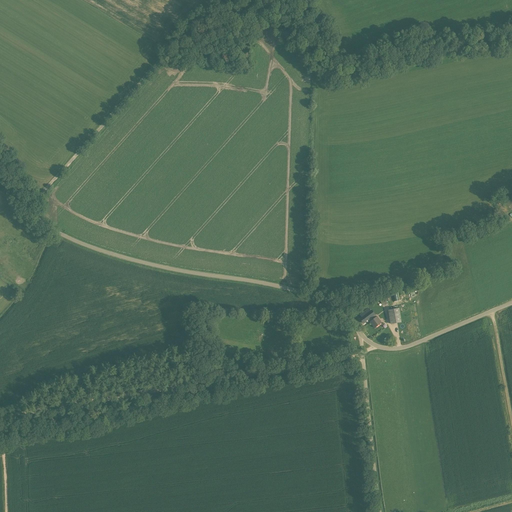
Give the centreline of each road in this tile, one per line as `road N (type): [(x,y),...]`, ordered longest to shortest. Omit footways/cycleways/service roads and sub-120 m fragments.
road 1 (track): [(0,418),(362,352)]
road 2 (unclassified): [(360,334),(317,296),(134,260),(71,240),(28,208)]
road 3 (unclassified): [(28,208),(177,42),(226,0)]
road 4 (unclassified): [(380,511),(362,352)]
road 5 (unclassified): [(376,346),(414,344),(511,303)]
